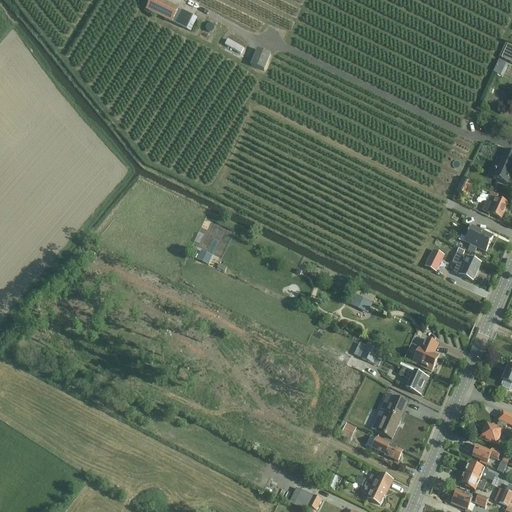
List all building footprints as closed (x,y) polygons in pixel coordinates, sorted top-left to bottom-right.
[(187,30),(193,16),(159,0),(151,0),(146,10),(187,30)] [(221,46),(238,54),(242,47),(224,38),(221,46)] [(511,46),(507,44),(500,58),(511,64),(511,46)] [(264,71),(271,55),(256,49),(250,66),(264,71)] [(499,60),(497,66),(504,69),(506,64),(499,60)] [(511,154),(499,149),(494,161),(495,163),(497,165),(491,178),(506,185),(509,177),(511,172),(511,170),(511,154)] [(465,197),(471,185),(461,180),(455,192),(465,197)] [(500,220),(507,205),(495,200),(496,197),(489,194),(482,211),(500,220)] [(472,228),(464,243),(486,253),(493,238),(472,228)] [(201,252),(197,260),(207,265),(211,257),(201,252)] [(425,268),(436,273),(444,257),(433,252),(425,268)] [(454,273),(473,282),(481,265),(456,254),(452,264),(457,266),(454,273)] [(354,296),(350,305),(368,314),(372,305),(354,296)] [(440,358),(434,355),(436,352),(439,346),(427,341),(423,350),(420,349),(414,365),(433,373),(440,358)] [(358,356),(362,358),(361,360),(373,365),(379,352),(367,347),(365,351),(356,347),(351,355),(357,358),(358,356)] [(511,390),(511,368),(509,367),(503,382),(504,382),(502,386),(503,388),(510,391),(511,390)] [(407,390),(422,397),(423,397),(430,380),(403,368),(399,376),(411,382),(407,390)] [(382,410),(372,431),(378,433),(378,434),(392,440),(408,405),(394,398),(388,413),(382,410)] [(500,422),(497,429),(487,425),(480,440),(496,447),(502,433),(504,434),(508,426),(511,427),(511,416),(503,413),(499,422),(500,422)] [(347,425),(341,437),(350,441),(356,430),(347,425)] [(364,438),(361,445),(366,447),(369,440),(364,438)] [(403,453),(382,442),(376,440),(372,450),(398,463),(403,453)] [(492,450),(491,453),(477,447),(472,458),(488,465),(490,459),(498,462),(501,453),(492,450)] [(506,455),(503,462),(508,464),(511,457),(506,455)] [(470,464),(465,475),(487,485),(487,484),(480,482),(482,478),(493,483),(496,477),(488,473),(489,472),(485,470),(470,464)] [(356,491),(361,477),(355,474),(349,488),(356,491)] [(387,490),(389,491),(393,482),(378,475),(376,480),(371,478),(368,485),(366,485),(364,489),(371,493),(367,500),(380,506),(387,490)] [(487,485),(465,475),(460,486),(475,493),(477,489),(484,492),(487,485)] [(329,485),(327,489),(334,493),(336,488),(329,485)] [(313,497),(313,498),(296,489),(288,504),(304,511),(307,511),(309,509),(316,511),(322,502),(313,497)] [(485,510),(488,502),(479,498),(477,501),(457,493),(452,505),(467,511),(471,504),(485,510)] [(511,496),(505,493),(498,507),(508,511),(508,509),(511,500),(511,496)]
